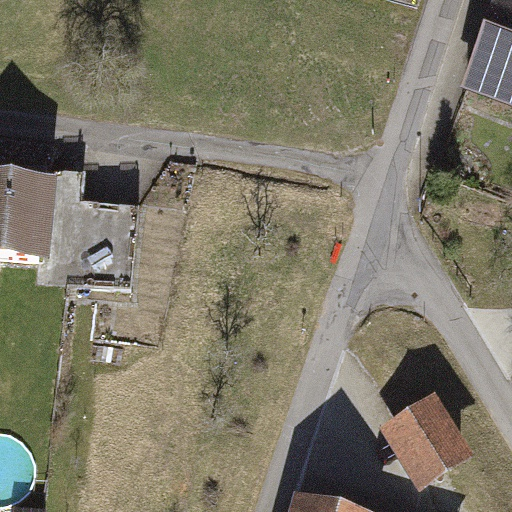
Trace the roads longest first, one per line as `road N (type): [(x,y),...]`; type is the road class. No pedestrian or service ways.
road 1 (residential): [(366,247),(277,511)]
road 2 (unclassified): [(366,247),(445,0)]
road 3 (residential): [(511,419),(402,255),(366,247)]
